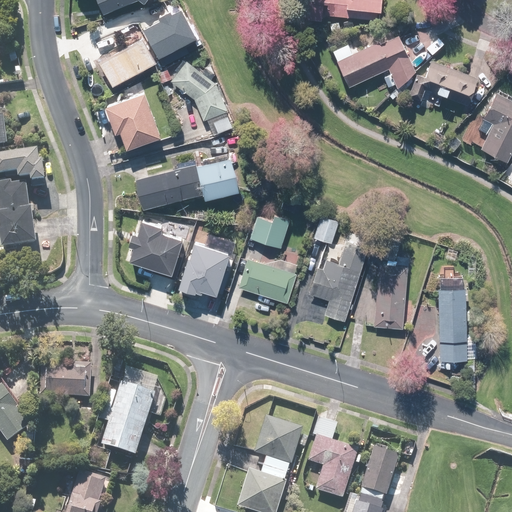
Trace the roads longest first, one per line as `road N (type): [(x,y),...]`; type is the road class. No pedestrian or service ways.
road 1 (residential): [(40,0),(45,50),(87,185),(87,304)]
road 2 (residential): [(511,436),(227,349)]
road 3 (residential): [(176,511),(227,349)]
road 4 (residential): [(227,349),(87,304)]
